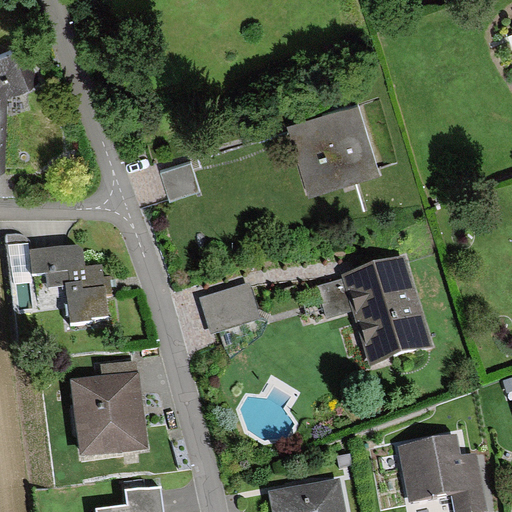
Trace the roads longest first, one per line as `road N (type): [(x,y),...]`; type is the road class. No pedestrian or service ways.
road 1 (residential): [(211,511),(120,204)]
road 2 (residential): [(120,204),(48,0)]
road 3 (residential): [(0,206),(120,204)]
